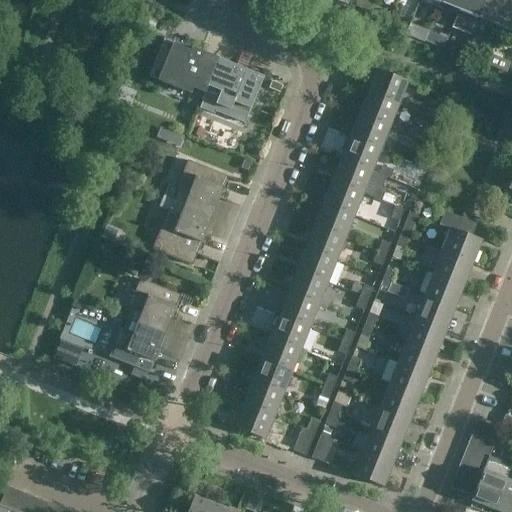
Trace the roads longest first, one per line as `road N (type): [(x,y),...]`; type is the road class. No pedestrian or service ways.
road 1 (residential): [(178,437),(317,94),(304,50),(231,0)]
road 2 (residential): [(424,511),(506,310)]
road 3 (residential): [(361,511),(178,437)]
